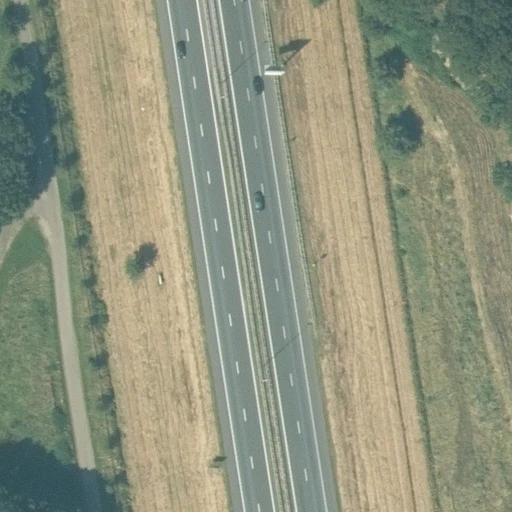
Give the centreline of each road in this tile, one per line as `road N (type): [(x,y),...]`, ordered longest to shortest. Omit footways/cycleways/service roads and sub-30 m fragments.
road 1 (motorway): [(314,511),(235,0)]
road 2 (motorway): [(183,0),(262,511)]
road 3 (unclassified): [(95,511),(50,214)]
road 4 (unclassified): [(50,214),(18,0)]
